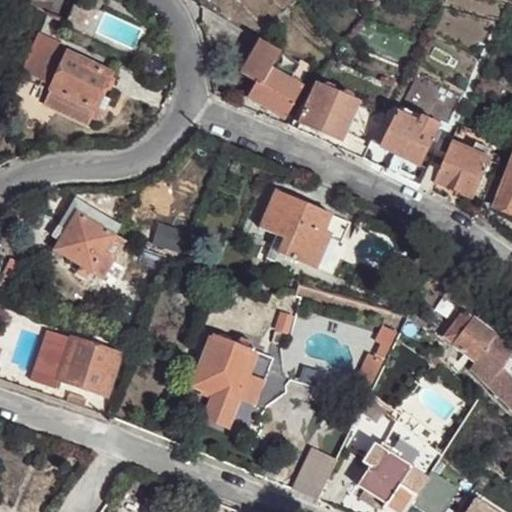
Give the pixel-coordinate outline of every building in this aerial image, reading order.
[(65,44),(39,33),(30,55),(54,67),(65,44)] [(278,71),(286,61),(256,43),(249,55),(238,73),(247,76),(231,101),(283,122),(303,87),(278,71)] [(68,53),(52,88),(94,109),(112,74),(68,53)] [(30,55),(24,71),(48,83),(54,67),(30,55)] [(358,105),(317,87),(302,120),(343,140),(358,105)] [(94,109),(52,88),(46,101),(89,122),(94,109)] [(402,108),(397,114),(418,125),(422,118),(402,108)] [(418,125),(397,114),(381,147),(419,167),(440,125),(422,118),(418,125)] [(489,158),(450,142),(438,171),(434,181),(473,197),(489,158)] [(363,157),(368,148),(358,144),(353,153),(363,157)] [(511,165),(495,207),(511,213),(511,165)] [(431,167),(420,185),(430,189),(434,181),(438,171),(431,167)] [(260,228),(279,237),(296,198),(276,189),(260,228)] [(279,253),(296,261),(316,268),(331,234),(325,232),(333,215),(296,198),(279,237),(283,239),(279,253)] [(114,236),(76,213),(52,250),(90,274),(114,236)] [(316,268),(329,273),(350,222),(333,215),(325,232),(331,234),(316,268)] [(184,233),(160,225),(154,243),(178,250),(184,233)] [(0,286),(7,290),(23,257),(14,253),(0,280),(0,286)] [(280,313),(274,330),(285,334),(291,316),(280,313)] [(465,315),(446,341),(476,362),(472,371),(511,405),(511,376),(502,368),(511,354),(511,347),(495,336),(465,315)] [(381,349),(375,361),(383,365),(396,337),(383,330),(375,346),(381,349)] [(238,399),(249,373),(258,350),(252,348),(253,347),(252,340),(245,338),(242,336),(237,337),(235,341),(212,333),(193,383),(215,393),(205,417),(227,426),(238,399)] [(69,338),(58,334),(50,357),(62,361),(69,338)] [(118,352),(70,335),(69,338),(62,361),(57,378),(104,394),(118,352)] [(511,354),(502,368),(511,376),(511,354)] [(375,361),(369,359),(359,381),(372,387),(383,365),(375,361)] [(254,375),(249,373),(238,399),(244,401),(254,375)] [(369,404),(361,417),(376,427),(384,413),(369,404)] [(381,511),(383,511),(405,511),(412,503),(417,496),(432,471),(441,457),(396,424),(380,448),(373,444),(358,463),(366,469),(355,487),(384,505),(381,511)] [(292,490),(318,500),(336,462),(312,450),(292,490)] [(444,511),(459,488),(432,471),(417,496),(412,503),(425,511),(444,511)] [(500,511),(474,496),(463,511),(500,511)]
